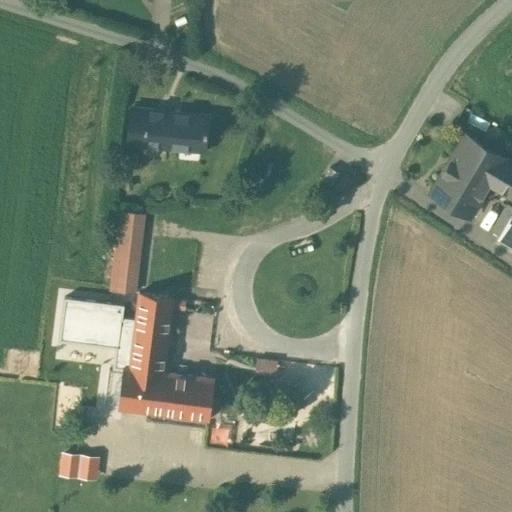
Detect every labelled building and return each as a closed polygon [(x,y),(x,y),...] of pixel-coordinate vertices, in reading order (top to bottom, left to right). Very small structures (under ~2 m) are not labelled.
[(206,113),(131,106),(127,142),(204,150),(207,127),(205,127),(206,113)] [(511,152),(469,127),(465,136),(503,158),(489,181),(511,195),(511,152)] [(503,158),(465,136),(432,191),(470,214),(489,181),(503,158)] [(142,211),(120,209),(111,289),(123,290),(127,248),(138,249),(142,211)] [(511,212),(497,238),(511,246),(511,212)] [(173,295),(139,291),(130,366),(123,365),(118,406),(209,417),(211,397),(214,376),(205,375),(164,370),(173,295)]
